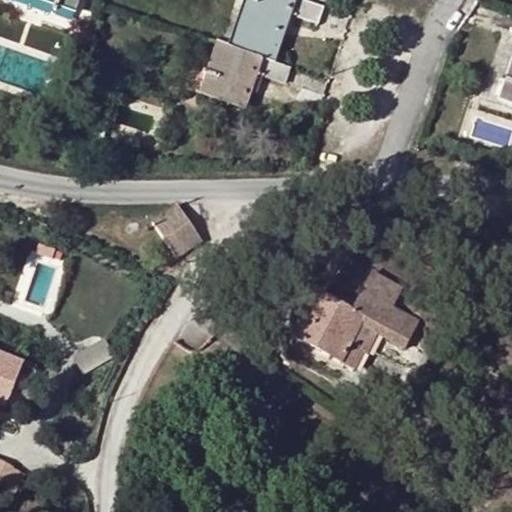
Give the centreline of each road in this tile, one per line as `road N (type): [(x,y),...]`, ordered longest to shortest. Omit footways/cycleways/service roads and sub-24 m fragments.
road 1 (unclassified): [(269,194),(191,301),(108,458),(112,511)]
road 2 (tertiary): [(269,194),(0,193)]
road 3 (residential): [(458,0),(441,23),(390,193)]
road 4 (tertiary): [(511,192),(390,193)]
road 5 (tertiary): [(390,193),(269,194)]
